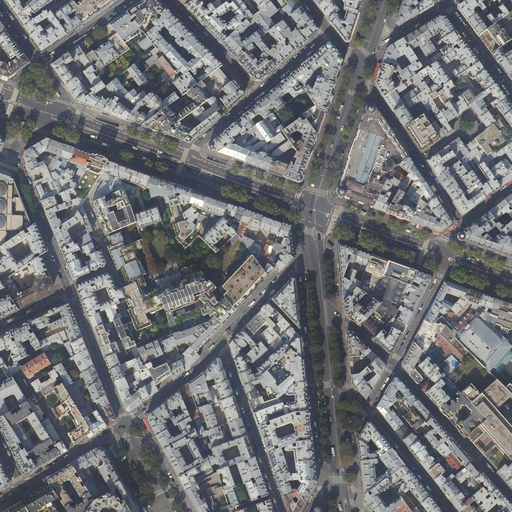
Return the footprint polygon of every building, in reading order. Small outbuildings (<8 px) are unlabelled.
[(4,0),(4,1),(12,11),(22,26),(33,41),(42,53),(54,44),(67,35),(61,26),(59,23),(49,9),(33,21),(30,16),(34,13),(35,14),(48,4),(44,0),(4,0)] [(44,0),(48,4),(51,8),(53,7),(59,2),(58,1),(56,3),(53,0),(44,0)] [(64,0),(67,4),(82,25),(89,20),(96,15),(90,7),(90,6),(89,5),(90,3),(91,0),(64,0)] [(143,0),(126,12),(139,28),(144,25),(143,24),(146,22),(146,20),(145,20),(146,19),(145,19),(148,17),(147,15),(150,15),(151,15),(148,17),(148,21),(150,21),(152,24),(157,19),(158,18),(156,17),(159,14),(160,15),(167,9),(161,3),(157,0),(143,0)] [(198,0),(194,0),(194,1),(185,6),(194,15),(200,22),(205,17),(207,17),(212,13),(216,11),(211,4),(210,3),(208,5),(208,9),(206,9),(203,7),(203,5),(203,3),(202,2),(199,2),(198,0)] [(230,0),(216,0),(211,4),(216,11),(227,3),(231,0),(230,0)] [(232,0),(231,1),(233,3),(245,18),(246,20),(247,21),(253,16),(251,13),(249,13),(240,1),(240,0),(232,0)] [(274,0),(272,1),(271,2),(260,11),(253,16),(247,21),(251,26),(255,32),(260,38),(268,32),(274,28),(282,21),(276,13),(277,12),(279,12),(281,15),(283,15),(286,13),(289,17),(290,16),(302,7),(296,0),(274,0)] [(252,0),(253,1),(254,2),(255,2),(256,3),(258,6),(258,7),(258,8),(260,11),(271,2),(269,0),(252,0)] [(338,0),(325,0),(317,6),(323,13),(327,19),(337,12),(339,10),(335,5),(334,4),(336,3),(337,4),(338,3),(338,4),(340,2),(339,0),(338,0)] [(338,0),(339,0),(341,0),(345,4),(344,8),(359,13),(363,0),(338,0)] [(412,7),(414,6),(410,0),(403,0),(400,11),(395,24),(398,26),(408,20),(419,14),(415,8),(413,10),(411,7),(411,6),(412,7)] [(410,0),(414,6),(415,8),(419,14),(424,11),(433,5),(434,1),(432,0),(410,0)] [(479,6),(478,6),(473,0),(465,0),(458,4),(457,8),(461,13),(467,20),(476,13),(477,12),(474,8),(479,6)] [(473,0),(478,6),(479,5),(485,13),(488,11),(482,2),(485,0),(492,0),(494,2),(496,0),(497,1),(498,0),(473,0)] [(511,0),(498,0),(502,5),(508,14),(511,10),(511,0)] [(211,17),(209,19),(207,17),(205,17),(200,22),(211,33),(222,44),(229,37),(225,34),(226,33),(227,33),(229,31),(229,30),(230,30),(231,30),(232,29),(235,32),(242,24),(241,22),(245,18),(233,3),(230,5),(229,5),(227,3),(216,11),(212,13),(213,15),(211,17)] [(64,22),(65,24),(61,26),(67,35),(75,29),(82,25),(67,4),(56,12),(53,7),(51,8),(49,9),(59,23),(64,19),(65,21),(64,22)] [(493,25),(508,14),(502,5),(498,8),(502,12),(502,13),(500,15),(499,15),(497,16),(497,17),(495,19),(494,18),(490,14),(487,16),(487,17),(493,25)] [(296,23),(297,24),(296,25),(296,26),(294,28),(306,42),(313,36),(318,31),(319,28),(311,18),(302,7),(290,16),(296,23)] [(357,20),(359,13),(344,8),(344,9),(344,10),(346,11),(347,11),(344,20),(342,19),(337,12),(327,19),(336,30),(345,41),(346,42),(347,42),(348,42),(349,42),(350,41),(351,36),(354,27),(357,20)] [(167,9),(160,15),(162,17),(161,17),(159,19),(159,20),(159,21),(157,19),(152,24),(154,25),(155,27),(145,35),(146,36),(151,43),(154,40),(153,40),(154,39),(155,39),(156,40),(157,41),(159,43),(163,39),(160,35),(158,33),(164,27),(168,31),(171,28),(172,28),(174,26),(175,27),(179,22),(173,16),(167,9)] [(511,10),(508,14),(493,25),(483,33),(486,37),(483,40),(487,46),(491,51),(494,49),(496,51),(506,44),(511,40),(511,10)] [(139,28),(126,12),(119,17),(109,24),(125,44),(142,31),(139,28)] [(483,22),(476,13),(467,20),(472,28),(478,36),(483,33),(493,25),(487,17),(485,18),(486,20),(483,22)] [(433,19),(424,25),(432,38),(435,43),(438,42),(435,36),(438,34),(438,32),(437,31),(440,30),(441,31),(439,32),(440,33),(443,39),(456,31),(450,23),(444,16),(441,15),(433,19)] [(251,26),(247,21),(246,20),(242,24),(235,32),(229,37),(222,44),(229,51),(235,58),(254,42),(260,38),(255,32),(248,39),(247,39),(246,39),(245,39),(245,40),(245,41),(245,42),(243,43),(241,42),(240,42),(242,40),(242,39),(241,38),(238,35),(239,34),(240,34),(241,34),(242,35),(245,32),(245,31),(247,29),(248,29),(251,26)] [(282,21),(274,28),(275,29),(277,27),(280,30),(278,32),(284,39),(286,37),(288,39),(288,40),(289,41),(288,42),(288,41),(286,42),(294,52),(299,48),(306,42),(294,28),(291,32),(290,31),(290,29),(283,21),(282,21)] [(171,28),(168,31),(167,31),(170,35),(169,35),(171,37),(172,36),(172,37),(173,37),(173,36),(176,39),(175,40),(176,42),(178,44),(189,32),(185,28),(179,22),(175,27),(174,26),(172,28),(171,28)] [(125,44),(109,24),(102,29),(111,42),(95,54),(86,40),(79,45),(92,66),(95,71),(98,76),(107,71),(104,67),(129,49),(125,44)] [(429,40),(432,38),(424,25),(414,31),(403,38),(407,44),(409,47),(411,51),(418,46),(426,57),(430,54),(431,55),(432,54),(432,53),(436,51),(429,40)] [(275,29),(274,28),(268,32),(272,37),(272,36),(277,42),(277,43),(276,43),(276,44),(276,45),(275,46),(274,45),(272,47),(272,48),(269,50),(263,42),(264,42),(260,38),(254,42),(276,68),(284,60),(294,52),(286,42),(284,39),(278,32),(275,29)] [(16,42),(8,31),(0,37),(0,45),(10,60),(13,58),(14,59),(17,57),(18,58),(8,65),(3,63),(0,61),(0,74),(8,78),(20,70),(30,62),(25,55),(16,42)] [(456,31),(443,39),(441,40),(443,43),(444,43),(445,43),(446,45),(440,50),(441,52),(444,56),(464,42),(460,36),(456,31)] [(189,32),(178,44),(181,48),(183,48),(183,47),(186,51),(187,50),(189,52),(189,53),(189,54),(191,56),(192,55),(196,59),(194,60),(192,60),(188,63),(177,52),(176,51),(174,49),(166,56),(169,60),(170,59),(171,60),(171,62),(169,64),(171,66),(173,65),(174,65),(175,66),(175,67),(176,67),(176,68),(178,70),(175,72),(176,73),(180,78),(181,77),(188,72),(190,70),(209,52),(199,43),(189,32)] [(151,43),(146,36),(141,40),(141,41),(138,44),(143,50),(144,51),(152,44),(151,43)] [(405,45),(407,44),(403,38),(398,41),(392,44),(400,58),(405,54),(411,65),(406,68),(412,78),(416,75),(414,72),(422,68),(421,65),(419,62),(416,63),(415,61),(417,60),(411,51),(409,47),(406,49),(405,48),(406,47),(405,45)] [(159,43),(157,41),(155,43),(155,44),(154,44),(154,45),(154,46),(155,47),(158,51),(161,49),(166,56),(174,49),(173,48),(172,46),(171,45),(170,45),(163,39),(159,43)] [(267,75),(276,68),(254,42),(235,58),(245,70),(254,80),(261,81),(267,75)] [(464,42),(444,56),(443,57),(446,62),(447,62),(447,63),(448,63),(449,62),(456,57),(461,65),(454,70),(454,71),(454,72),(457,76),(466,70),(479,62),(471,51),(464,42)] [(322,69),(321,72),(319,78),(325,80),(328,81),(335,84),(338,73),(342,63),(342,62),(342,61),(342,60),(342,59),(337,52),(332,45),(331,44),(330,44),(330,43),(328,43),(327,44),(326,44),(315,53),(305,63),(313,72),(320,67),(322,69)] [(397,59),(400,58),(392,44),(390,46),(389,46),(386,49),(384,56),(381,64),(392,67),(395,73),(396,73),(399,72),(399,73),(399,74),(400,75),(398,77),(401,82),(406,79),(407,81),(409,80),(412,78),(406,68),(401,70),(396,61),(397,61),(397,60),(397,59)] [(508,47),(506,44),(496,51),(492,54),(496,59),(499,64),(511,54),(511,52),(511,51),(507,53),(505,54),(503,52),(503,51),(508,47)] [(74,49),(68,53),(78,68),(80,71),(82,73),(83,72),(92,66),(79,45),(74,49)] [(155,47),(150,52),(153,56),(145,62),(149,67),(154,63),(162,56),(158,51),(155,47)] [(190,70),(200,82),(202,81),(222,66),(215,59),(209,52),(190,70)] [(443,57),(444,56),(441,52),(421,65),(422,68),(424,70),(437,60),(443,57)] [(78,68),(68,53),(61,58),(50,65),(65,85),(80,74),(82,73),(80,71),(75,74),(74,74),(73,75),(68,67),(70,65),(73,70),(76,68),(77,69),(78,68)] [(511,54),(499,64),(504,70),(508,75),(511,72),(511,54)] [(164,58),(162,56),(154,63),(159,69),(159,68),(162,66),(167,62),(164,58)] [(437,60),(424,70),(419,73),(427,88),(431,94),(439,88),(450,81),(451,80),(437,60)] [(169,64),(167,62),(162,66),(166,72),(171,67),(171,66),(169,64)] [(482,66),(479,62),(466,70),(468,73),(470,71),(474,76),(471,77),(473,79),(485,70),(482,66)] [(310,79),(313,72),(305,63),(297,70),(290,76),(294,81),(295,81),(297,84),(299,82),(303,86),(300,87),(303,91),(305,90),(308,88),(306,85),(307,81),(310,79)] [(379,71),(381,64),(378,63),(373,78),(376,79),(379,71)] [(134,79),(141,74),(134,64),(127,70),(134,79)] [(381,64),(379,71),(376,79),(375,82),(375,83),(375,84),(375,85),(375,86),(378,90),(383,98),(402,85),(401,82),(396,85),(394,85),(391,80),(393,74),(395,73),(392,67),(381,64)] [(93,73),(95,71),(92,66),(83,72),(94,87),(102,82),(98,76),(96,78),(93,73)] [(229,74),(222,66),(202,81),(205,86),(212,81),(220,90),(222,89),(234,80),(229,74)] [(175,72),(171,67),(166,72),(156,80),(158,84),(157,85),(154,81),(150,85),(141,93),(138,95),(132,101),(130,103),(136,107),(139,103),(153,92),(161,86),(176,73),(175,72)] [(154,73),(149,67),(141,74),(134,79),(138,86),(146,80),(150,76),(154,73)] [(162,72),(159,68),(159,69),(154,73),(150,76),(153,80),(162,72)] [(466,70),(457,76),(465,88),(458,93),(468,108),(471,106),(470,105),(478,99),(485,109),(490,105),(489,104),(486,106),(481,99),(481,98),(484,95),(483,93),(482,92),(479,88),(476,91),(465,75),(468,73),(466,70)] [(485,70),(473,79),(476,84),(477,83),(475,81),(477,80),(482,86),(479,88),(482,92),(495,83),(489,75),(485,70)] [(188,72),(181,77),(183,79),(181,80),(179,78),(173,83),(182,96),(183,95),(186,92),(189,91),(187,88),(189,87),(191,89),(197,84),(188,72)] [(179,78),(180,78),(176,73),(161,86),(164,90),(173,83),(179,78)] [(419,73),(416,75),(412,78),(422,92),(427,88),(419,73)] [(83,78),(80,74),(65,85),(76,101),(91,90),(88,86),(84,88),(79,81),(83,78)] [(118,76),(105,87),(109,92),(115,94),(128,83),(127,81),(121,86),(118,81),(120,79),(118,76)] [(293,87),(297,84),(295,81),(294,81),(290,76),(283,81),(277,86),(284,95),(288,92),(293,98),(303,91),(300,87),(297,90),(296,90),(293,87)] [(324,83),(325,80),(319,78),(319,79),(318,79),(315,87),(313,92),(310,90),(308,88),(305,90),(311,99),(313,98),(316,101),(314,103),(315,105),(318,109),(325,112),(327,108),(328,104),(335,84),(328,81),(327,84),(324,83)] [(150,85),(146,80),(138,86),(142,90),(140,91),(141,93),(150,85)] [(234,80),(222,89),(225,93),(226,93),(226,94),(225,94),(225,95),(226,95),(225,96),(224,96),(220,99),(228,109),(234,104),(243,96),(243,90),(234,80)] [(409,80),(407,81),(402,85),(383,98),(388,105),(393,112),(404,105),(400,99),(396,94),(411,84),(409,80)] [(130,82),(128,83),(115,94),(110,101),(103,112),(107,113),(111,115),(119,103),(118,102),(119,100),(121,97),(124,98),(124,97),(128,93),(125,89),(127,87),(128,89),(134,84),(131,81),(130,82)] [(202,81),(200,82),(197,84),(191,89),(189,91),(186,92),(190,97),(191,97),(195,103),(194,104),(193,103),(179,114),(179,115),(178,116),(177,114),(175,113),(169,106),(160,112),(155,116),(142,126),(149,128),(162,133),(169,135),(169,133),(170,132),(181,120),(191,113),(201,105),(206,101),(213,96),(205,86),(202,81)] [(449,89),(453,86),(450,81),(439,88),(448,101),(451,107),(454,105),(450,99),(452,98),(452,97),(452,96),(449,91),(449,90),(449,89)] [(105,87),(102,82),(94,87),(91,90),(76,101),(77,102),(85,105),(94,108),(105,96),(106,96),(106,95),(104,93),(100,98),(96,97),(95,95),(105,87)] [(495,83),(482,92),(483,93),(484,95),(485,97),(491,92),(492,94),(492,95),(492,96),(493,97),(493,98),(494,98),(495,98),(495,97),(496,99),(490,104),(493,107),(506,98),(501,91),(495,83)] [(284,95),(277,86),(262,99),(250,110),(255,117),(258,114),(260,114),(264,119),(272,113),(270,111),(275,106),(278,109),(286,104),(281,98),(284,95)] [(158,97),(156,96),(147,107),(152,109),(146,116),(143,112),(134,123),(139,125),(142,126),(155,116),(152,114),(153,114),(154,114),(155,113),(156,111),(160,112),(169,106),(174,102),(179,98),(175,92),(176,91),(173,87),(158,97)] [(427,88),(422,92),(419,94),(404,105),(393,112),(398,119),(404,127),(415,120),(412,117),(413,116),(413,115),(412,113),(411,113),(410,113),(408,110),(410,109),(411,110),(412,110),(414,109),(419,117),(423,114),(428,111),(431,108),(435,105),(431,100),(428,95),(431,94),(427,88)] [(416,88),(400,99),(404,105),(419,94),(416,90),(417,89),(416,88)] [(448,101),(439,88),(431,94),(428,95),(431,100),(438,96),(439,96),(440,97),(439,98),(443,105),(448,101)] [(133,89),(128,93),(124,97),(124,98),(130,103),(132,101),(138,95),(133,89)] [(136,107),(135,109),(133,112),(132,113),(126,120),(130,121),(134,123),(143,112),(147,107),(156,96),(157,95),(158,94),(156,91),(154,93),(153,92),(139,103),(136,107)] [(468,108),(458,93),(458,92),(455,94),(460,101),(454,105),(451,107),(457,115),(462,112),(468,108)] [(184,97),(183,95),(182,96),(179,98),(174,102),(176,104),(184,97)] [(487,99),(485,97),(484,95),(481,98),(481,99),(486,106),(489,104),(490,105),(485,109),(478,99),(470,105),(471,106),(474,111),(479,117),(488,111),(493,107),(490,104),(489,102),(487,99)] [(110,101),(105,96),(94,108),(98,110),(103,112),(110,101)] [(213,96),(206,101),(211,107),(206,111),(201,105),(191,113),(202,124),(216,112),(220,116),(228,109),(220,99),(219,99),(217,100),(213,96)] [(506,98),(493,107),(494,108),(496,107),(502,115),(500,116),(501,118),(511,109),(511,105),(510,104),(506,98)] [(119,103),(111,115),(115,116),(119,117),(126,108),(124,107),(126,105),(121,101),(119,103)] [(448,101),(443,105),(447,109),(444,111),(442,108),(440,110),(439,107),(437,108),(447,123),(452,119),(457,115),(451,107),(448,101)] [(128,105),(126,108),(119,117),(123,119),(126,120),(132,113),(128,110),(131,107),(128,105)] [(318,109),(315,105),(302,115),(306,119),(317,135),(320,126),(325,112),(318,109)] [(383,177),(408,157),(375,107),(372,105),(368,105),(366,108),(363,116),(357,132),(352,148),(346,165),(341,181),(337,192),(338,196),(344,198),(355,202),(363,205),(372,208),(387,180),(386,179),(383,177)] [(437,108),(435,105),(431,108),(444,127),(440,129),(428,111),(423,114),(440,139),(442,138),(448,134),(453,131),(447,123),(437,108)] [(511,109),(501,118),(502,119),(504,118),(509,125),(507,126),(511,131),(511,129),(511,109)] [(251,120),(255,117),(250,110),(229,128),(209,146),(209,145),(208,146),(208,147),(208,148),(208,149),(209,149),(209,150),(210,150),(213,151),(218,153),(235,141),(233,138),(238,134),(240,132),(242,135),(256,125),(251,120)] [(490,115),(488,111),(479,117),(483,123),(487,128),(501,118),(500,116),(498,114),(494,116),(492,114),(490,115)] [(203,131),(220,116),(216,112),(202,124),(197,127),(193,131),(184,141),(188,142),(189,142),(190,142),(191,141),(203,131)] [(264,119),(256,125),(242,135),(235,141),(218,153),(232,158),(244,163),(250,150),(254,152),(280,132),(282,131),(284,130),(281,125),(273,130),(268,124),(276,118),(272,113),(264,119)] [(423,114),(419,117),(415,120),(404,127),(410,137),(421,153),(430,146),(440,139),(423,114)] [(501,118),(487,128),(483,132),(480,135),(474,139),(487,156),(493,152),(495,155),(507,146),(511,143),(511,142),(511,132),(511,131),(507,126),(502,119),(501,118)] [(283,176),(291,179),(298,182),(301,180),(311,153),(317,135),(306,119),(303,121),(301,120),(300,119),(284,130),(282,131),(289,140),(293,146),(292,146),(296,151),(297,152),(283,176)] [(182,121),(181,120),(170,132),(169,133),(169,135),(176,138),(184,141),(193,131),(197,127),(189,125),(188,125),(187,127),(180,124),(182,121)] [(288,149),(292,146),(293,146),(289,140),(273,151),(272,156),(266,154),(267,153),(266,153),(285,139),(280,132),(254,152),(250,150),(244,163),(256,167),(267,171),(273,160),(288,149)] [(47,138),(30,148),(38,156),(42,160),(45,155),(43,153),(45,151),(47,152),(51,140),(47,138)] [(459,138),(454,141),(448,145),(450,149),(452,151),(455,156),(459,161),(469,154),(464,146),(459,138)] [(464,146),(469,154),(459,161),(476,184),(486,198),(493,193),(500,187),(481,161),(487,156),(474,139),(469,142),(464,146)] [(47,152),(45,155),(42,160),(43,161),(47,165),(52,169),(60,156),(64,144),(59,143),(51,140),(47,152)] [(64,144),(60,156),(52,169),(60,176),(61,178),(72,161),(76,149),(74,148),(69,146),(64,144)] [(448,151),(450,149),(448,145),(443,149),(437,153),(441,159),(449,153),(448,151)] [(511,153),(507,146),(495,155),(496,156),(500,162),(511,177),(511,153)] [(36,158),(38,156),(30,148),(25,151),(23,157),(25,164),(29,172),(47,165),(43,161),(41,162),(41,161),(39,162),(40,162),(38,163),(36,158)] [(84,152),(76,149),(72,161),(61,178),(72,188),(73,190),(77,184),(72,180),(72,179),(73,177),(74,174),(75,175),(77,171),(75,171),(73,170),(70,169),(73,164),(80,166),(86,169),(87,167),(92,155),(84,152)] [(296,151),(288,149),(273,160),(267,171),(275,173),(283,176),(297,152),(296,151)] [(452,151),(449,153),(441,159),(437,153),(426,161),(431,169),(437,177),(448,169),(447,167),(448,166),(446,164),(445,164),(445,163),(455,156),(452,151)] [(496,156),(495,155),(493,152),(487,156),(481,161),(500,187),(507,182),(511,178),(511,177),(500,162),(499,163),(492,169),(487,163),(495,157),(496,156)] [(101,158),(92,155),(87,167),(102,172),(108,160),(101,158)] [(411,161),(408,157),(383,177),(386,179),(387,178),(390,176),(393,178),(403,183),(406,178),(397,173),(401,168),(408,174),(414,165),(411,161)] [(117,163),(108,160),(102,172),(98,177),(103,181),(112,187),(118,184),(119,186),(121,185),(119,164),(117,163)] [(476,184),(459,161),(448,169),(437,177),(446,190),(453,201),(466,192),(476,184)] [(128,167),(119,164),(121,185),(125,190),(130,189),(131,195),(133,194),(134,194),(136,189),(136,188),(126,184),(126,181),(147,188),(151,176),(135,170),(133,169),(128,167)] [(47,182),(60,176),(52,169),(47,165),(29,172),(31,176),(41,172),(43,178),(33,182),(35,187),(41,184),(47,182)] [(416,169),(414,165),(408,174),(406,178),(403,183),(399,189),(399,190),(403,193),(411,179),(414,181),(406,196),(408,197),(410,199),(425,182),(419,173),(417,169),(416,169)] [(77,184),(86,169),(80,166),(77,171),(75,175),(72,180),(77,184)] [(0,247),(25,231),(27,229),(32,226),(15,182),(13,182),(14,180),(11,179),(11,178),(10,178),(6,177),(6,176),(5,176),(1,175),(1,174),(0,174),(0,247)] [(72,188),(61,178),(60,176),(47,182),(50,190),(47,191),(47,193),(46,193),(44,189),(42,188),(41,184),(35,187),(38,195),(41,202),(60,193),(72,188)] [(180,204),(173,184),(163,180),(151,176),(147,188),(149,189),(151,198),(153,197),(156,194),(160,195),(164,197),(166,203),(169,202),(176,223),(174,224),(178,236),(176,238),(186,248),(198,235),(196,233),(194,231),(186,222),(185,221),(184,219),(183,213),(180,204)] [(390,181),(387,178),(386,179),(387,180),(372,208),(380,211),(385,213),(390,205),(386,203),(389,198),(388,198),(391,194),(388,192),(392,185),(399,189),(403,183),(393,178),(392,180),(391,180),(390,181)] [(102,197),(119,186),(118,184),(112,187),(103,181),(98,191),(93,199),(92,202),(102,197)] [(430,190),(425,182),(410,199),(417,204),(419,206),(422,208),(428,202),(436,198),(430,190)] [(185,188),(173,184),(180,204),(184,203),(187,204),(188,203),(189,203),(193,191),(185,188)] [(479,203),(486,198),(476,184),(466,192),(469,197),(470,199),(475,207),(479,203)] [(125,190),(121,185),(119,186),(102,197),(92,202),(95,210),(98,218),(110,213),(108,207),(116,204),(118,209),(122,208),(130,204),(125,190)] [(75,192),(73,190),(72,188),(60,193),(64,203),(70,201),(75,199),(72,193),(75,192)] [(404,194),(403,193),(399,190),(390,205),(385,213),(400,218),(411,222),(415,209),(409,207),(411,202),(412,203),(413,203),(416,206),(417,204),(410,199),(408,197),(404,204),(402,204),(399,203),(404,194)] [(200,193),(193,191),(189,203),(192,204),(191,208),(196,211),(197,213),(200,215),(200,214),(198,213),(200,210),(201,211),(207,196),(200,193)] [(469,197),(466,192),(453,201),(458,208),(462,214),(464,215),(470,210),(475,207),(470,199),(467,202),(464,198),(466,196),(467,198),(469,197)] [(64,203),(60,193),(41,202),(43,206),(45,211),(64,203)] [(511,193),(498,205),(488,212),(499,223),(504,227),(511,220),(511,193)] [(217,199),(207,196),(201,211),(200,214),(200,215),(198,220),(196,226),(194,231),(196,233),(210,214),(210,215),(210,216),(211,217),(214,218),(217,219),(218,218),(219,216),(223,217),(227,203),(217,199)] [(80,197),(75,199),(70,201),(72,206),(72,207),(71,208),(71,209),(64,212),(67,218),(69,220),(75,216),(78,211),(82,205),(85,200),(80,197)] [(438,201),(436,198),(428,202),(422,208),(416,224),(420,225),(425,227),(429,216),(433,210),(441,205),(440,204),(438,201)] [(72,206),(70,201),(64,203),(45,211),(49,221),(53,231),(69,220),(67,218),(65,218),(65,217),(63,219),(61,221),(60,219),(58,220),(55,213),(72,206)] [(231,204),(227,203),(223,217),(231,227),(232,224),(234,219),(239,207),(234,205),(231,204)] [(131,204),(130,204),(122,208),(127,219),(125,220),(120,222),(118,222),(113,212),(110,213),(98,218),(102,226),(105,235),(136,222),(134,214),(132,208),(131,206),(131,204)] [(82,205),(78,211),(83,219),(86,229),(88,233),(90,232),(92,230),(82,205)] [(441,205),(433,210),(429,216),(425,227),(428,228),(433,230),(437,220),(447,214),(443,208),(441,205)] [(157,206),(134,214),(136,222),(139,229),(162,221),(157,206)] [(416,224),(422,208),(419,206),(418,210),(415,209),(411,222),(414,223),(416,224)] [(242,208),(239,207),(234,219),(235,220),(235,221),(235,222),(236,221),(235,225),(232,224),(231,227),(236,233),(240,221),(245,209),(242,208)] [(193,213),(196,211),(191,208),(183,213),(184,219),(187,217),(188,219),(185,221),(186,222),(194,231),(196,226),(192,222),(196,217),(198,220),(200,215),(197,213),(194,215),(193,213)] [(254,213),(245,209),(240,221),(248,224),(250,218),(253,220),(251,226),(250,229),(251,229),(257,231),(259,229),(264,216),(254,213)] [(69,229),(83,219),(78,211),(75,216),(69,220),(53,231),(57,240),(60,249),(73,242),(68,231),(69,229)] [(511,220),(504,227),(499,223),(488,212),(480,218),(457,235),(458,239),(471,244),(482,248),(502,255),(505,256),(511,258),(511,220)] [(449,217),(447,214),(437,220),(433,230),(438,232),(440,232),(442,232),(445,229),(451,224),(452,221),(449,217)] [(272,219),(264,216),(259,229),(263,230),(262,232),(263,233),(266,234),(267,232),(270,233),(264,251),(261,250),(260,246),(261,242),(254,240),(254,241),(250,251),(249,251),(264,271),(267,263),(270,256),(270,255),(267,254),(268,252),(271,253),(272,249),(282,222),(272,219)] [(231,227),(223,217),(201,238),(215,251),(216,252),(219,249),(215,244),(228,232),(232,237),(236,233),(231,227)] [(248,224),(240,221),(236,233),(250,251),(254,241),(243,236),(248,224)] [(284,223),(282,222),(272,249),(282,253),(284,248),(285,245),(291,230),(292,226),(291,226),(286,224),(284,223)] [(36,223),(32,226),(27,229),(30,233),(26,234),(25,231),(0,247),(0,261),(2,264),(13,256),(9,250),(24,239),(24,240),(25,240),(26,241),(27,241),(28,241),(30,245),(43,239),(42,237),(36,223)] [(92,237),(90,232),(88,233),(86,229),(77,233),(79,238),(82,237),(83,239),(82,242),(78,244),(80,248),(94,242),(92,237)] [(291,232),(291,230),(285,245),(288,246),(287,248),(284,248),(282,253),(293,257),(293,249),(292,241),(291,232)] [(110,252),(124,246),(122,241),(124,240),(120,232),(110,236),(112,241),(111,241),(110,242),(110,243),(110,244),(107,246),(110,252)] [(250,251),(236,233),(232,237),(219,249),(216,252),(215,251),(200,266),(202,271),(203,273),(210,280),(213,284),(236,309),(242,303),(251,293),(261,282),(274,268),(267,263),(264,271),(249,251),(250,251)] [(44,241),(43,239),(30,245),(32,249),(31,250),(30,250),(30,251),(30,252),(30,253),(30,254),(18,263),(13,256),(2,264),(3,265),(0,266),(0,275),(10,268),(13,268),(16,272),(29,263),(36,259),(35,255),(40,253),(40,256),(41,255),(42,254),(47,251),(44,241)] [(142,239),(124,246),(110,252),(117,269),(120,268),(125,279),(126,283),(141,276),(144,275),(132,251),(135,249),(134,248),(144,244),(142,239)] [(76,240),(73,242),(60,249),(63,257),(66,264),(78,259),(76,254),(74,254),(74,253),(80,250),(80,248),(78,244),(76,240)] [(97,241),(94,242),(80,248),(80,250),(83,257),(85,257),(84,253),(86,252),(87,256),(90,255),(101,250),(99,246),(97,241)] [(343,277),(353,248),(350,247),(343,244),(340,244),(337,246),(339,259),(342,289),(349,281),(347,280),(343,277)] [(355,249),(353,248),(343,277),(347,280),(351,269),(358,250),(355,249)] [(293,257),(282,253),(272,249),(271,253),(270,255),(270,256),(286,265),(289,261),(293,257)] [(104,257),(101,250),(90,255),(92,260),(91,261),(91,260),(86,262),(87,266),(90,273),(104,267),(106,262),(104,257)] [(363,252),(358,250),(351,269),(352,269),(354,266),(355,266),(356,264),(357,264),(357,263),(361,264),(359,270),(360,272),(364,273),(371,255),(365,252),(363,252)] [(45,266),(41,255),(40,256),(36,259),(29,263),(30,267),(29,267),(31,273),(34,272),(36,278),(33,288),(23,293),(22,292),(21,292),(21,293),(20,294),(19,293),(18,294),(18,295),(17,296),(11,287),(11,284),(3,286),(5,288),(10,296),(19,310),(28,305),(42,299),(50,295),(54,285),(51,278),(49,274),(45,266)] [(382,259),(371,255),(364,273),(361,282),(358,288),(367,294),(375,297),(388,261),(382,259)] [(286,265),(270,256),(267,263),(274,268),(279,272),(283,268),(286,265)] [(175,259),(177,266),(181,278),(201,272),(197,261),(182,265),(180,258),(175,259)] [(78,259),(66,264),(69,272),(73,280),(73,279),(90,273),(87,266),(83,268),(80,259),(78,259)] [(405,267),(388,261),(375,297),(374,300),(380,304),(370,315),(384,328),(387,325),(393,318),(395,316),(400,306),(402,302),(405,296),(406,296),(406,295),(408,292),(418,271),(405,267)] [(160,285),(181,278),(177,266),(174,267),(174,268),(174,269),(173,269),(173,270),(174,271),(174,272),(175,272),(176,272),(176,273),(170,275),(169,274),(165,276),(165,277),(155,280),(158,289),(161,288),(160,285)] [(356,271),(352,269),(351,269),(347,280),(349,281),(342,289),(342,292),(343,295),(343,302),(349,296),(353,292),(357,287),(358,288),(361,282),(353,279),(356,271)] [(202,271),(201,272),(181,278),(160,285),(161,288),(158,289),(164,306),(166,313),(173,311),(196,303),(197,302),(198,301),(213,284),(210,280),(206,284),(203,273),(202,271)] [(410,293),(408,297),(405,296),(402,302),(404,303),(402,307),(413,313),(420,300),(426,288),(431,279),(430,276),(424,273),(418,271),(408,292),(410,293)] [(111,275),(106,273),(76,285),(75,285),(78,293),(81,301),(96,295),(94,292),(106,287),(108,291),(116,287),(111,275)] [(141,276),(126,283),(128,285),(121,288),(124,296),(126,300),(130,309),(120,313),(122,317),(126,324),(128,328),(137,325),(139,330),(144,328),(143,326),(149,323),(145,314),(164,306),(158,289),(154,291),(155,292),(149,294),(145,293),(142,285),(144,284),(141,276)] [(297,292),(296,278),(292,277),(287,282),(276,294),(271,299),(282,311),(290,319),(301,331),(301,330),(297,292)] [(453,284),(444,281),(438,292),(434,301),(440,304),(443,299),(453,305),(469,290),(453,284)] [(236,309),(213,284),(198,301),(201,308),(206,323),(207,323),(216,331),(220,326),(228,317),(232,313),(236,309)] [(116,288),(116,287),(108,291),(111,300),(101,304),(99,303),(96,295),(81,301),(85,309),(88,318),(101,312),(105,310),(116,305),(120,303),(118,299),(124,296),(121,288),(120,289),(119,289),(117,288),(116,288)] [(343,302),(344,305),(344,309),(344,310),(345,311),(345,312),(346,314),(347,315),(354,321),(360,326),(370,315),(380,304),(374,300),(367,294),(358,288),(357,287),(353,292),(354,293),(353,294),(353,295),(351,297),(349,296),(343,302)] [(474,291),(469,290),(453,305),(445,312),(450,317),(454,313),(455,312),(456,314),(463,306),(464,307),(465,306),(465,305),(466,304),(467,305),(470,302),(473,303),(469,312),(453,329),(441,316),(438,319),(444,327),(439,333),(451,345),(456,339),(454,337),(474,316),(470,313),(478,304),(479,304),(482,294),(476,292),(474,291)] [(482,294),(479,304),(478,304),(470,313),(474,316),(477,313),(483,319),(488,308),(490,308),(492,302),(494,298),(489,297),(482,294)] [(0,310),(1,312),(0,311),(0,313),(2,318),(10,314),(19,310),(10,296),(9,295),(8,295),(7,295),(6,296),(5,296),(5,297),(5,298),(0,300),(0,310)] [(497,300),(494,298),(490,308),(488,308),(483,319),(494,328),(497,324),(495,320),(502,301),(497,300)] [(429,310),(424,320),(432,325),(438,319),(436,317),(439,312),(443,314),(445,312),(453,305),(443,299),(440,304),(434,301),(429,310)] [(511,304),(502,301),(495,320),(497,324),(502,326),(500,330),(498,332),(501,335),(504,331),(507,333),(509,329),(510,329),(511,324),(511,304)] [(39,317),(27,323),(33,332),(45,326),(73,313),(70,307),(69,302),(56,308),(39,317)] [(263,308),(257,313),(267,324),(269,322),(271,324),(274,326),(283,317),(277,312),(268,302),(263,308)] [(116,309),(118,308),(116,305),(105,310),(109,319),(110,322),(113,321),(120,318),(122,317),(120,313),(118,315),(116,309)] [(402,307),(400,306),(395,316),(393,318),(407,325),(410,320),(413,313),(402,307)] [(201,308),(198,309),(173,318),(178,333),(173,335),(177,346),(184,344),(189,347),(195,352),(196,352),(206,341),(216,331),(207,323),(206,323),(201,308)] [(173,318),(173,311),(166,313),(172,330),(173,335),(178,333),(173,318)] [(103,316),(101,312),(88,318),(91,324),(93,329),(110,322),(109,319),(103,322),(101,317),(103,316)] [(78,326),(73,313),(45,326),(48,331),(49,330),(48,328),(50,327),(51,330),(62,325),(61,323),(64,322),(67,329),(66,329),(71,341),(64,344),(66,347),(69,345),(71,344),(83,338),(78,326)] [(269,326),(267,324),(257,313),(250,321),(243,329),(250,338),(254,334),(253,334),(264,324),(268,328),(269,326)] [(494,328),(483,319),(477,313),(474,316),(454,337),(456,339),(471,353),(511,394),(511,345),(508,342),(508,341),(501,335),(498,332),(494,328)] [(360,326),(367,333),(374,339),(384,328),(370,315),(360,326)] [(288,322),(283,317),(274,326),(272,329),(277,334),(284,328),(287,331),(292,327),(288,322)] [(123,325),(120,318),(113,321),(116,326),(122,339),(128,337),(129,337),(125,329),(128,328),(126,324),(123,325)] [(407,325),(393,318),(387,325),(403,333),(407,325)] [(432,325),(424,320),(421,326),(416,336),(413,341),(422,351),(424,354),(427,356),(436,347),(446,359),(437,367),(439,369),(442,373),(445,376),(446,377),(471,353),(456,339),(451,345),(439,333),(435,338),(434,338),(437,331),(439,333),(444,327),(438,319),(432,325)] [(116,326),(113,321),(110,322),(93,329),(96,338),(100,348),(115,342),(114,340),(112,340),(111,341),(109,336),(113,334),(110,328),(116,326)] [(19,327),(9,331),(23,358),(28,355),(26,351),(26,350),(26,349),(26,348),(25,347),(24,346),(22,343),(29,339),(31,342),(31,343),(31,344),(31,345),(32,346),(33,346),(34,347),(36,350),(41,347),(39,342),(33,332),(27,323),(19,327)] [(393,353),(397,344),(403,333),(387,325),(384,328),(374,339),(381,346),(389,353),(393,353)] [(272,329),(269,326),(268,328),(260,335),(268,344),(269,344),(276,352),(286,343),(280,337),(277,334),(272,329)] [(298,334),(292,327),(287,331),(280,337),(286,343),(288,346),(290,344),(300,336),(298,334)] [(256,345),(250,338),(243,329),(237,335),(232,340),(241,350),(243,349),(242,348),(243,347),(244,347),(245,347),(248,343),(248,344),(250,345),(250,347),(248,350),(249,351),(256,345)] [(58,333),(39,342),(41,347),(44,353),(45,354),(49,352),(48,350),(58,344),(60,347),(64,345),(62,341),(63,341),(62,341),(67,338),(64,330),(58,333)] [(172,330),(170,331),(171,334),(169,335),(169,337),(161,340),(161,339),(157,340),(163,353),(166,352),(167,353),(174,350),(174,348),(177,347),(177,346),(173,335),(172,330)] [(349,357),(353,357),(360,356),(368,348),(360,340),(350,330),(346,332),(348,345),(349,357)] [(1,335),(0,335),(0,351),(1,351),(6,349),(7,350),(7,351),(8,351),(10,350),(10,349),(12,349),(12,351),(13,354),(12,354),(11,355),(11,356),(15,363),(17,362),(23,358),(9,331),(1,335)] [(267,350),(254,334),(250,338),(256,345),(249,351),(245,355),(245,356),(255,367),(257,369),(270,358),(272,355),(267,350)] [(302,338),(300,336),(290,344),(294,348),(292,350),(295,353),(298,356),(302,361),(304,360),(303,349),(302,338)] [(129,338),(128,337),(122,339),(121,340),(125,350),(127,348),(131,347),(136,345),(134,341),(131,342),(129,338)] [(85,343),(83,338),(71,344),(76,355),(87,349),(85,343)] [(157,340),(138,349),(142,357),(144,362),(164,355),(163,353),(157,340)] [(241,350),(232,340),(229,344),(231,352),(234,359),(245,356),(245,355),(244,354),(241,350)] [(414,367),(422,351),(413,341),(406,354),(401,363),(402,367),(404,369),(409,375),(415,369),(415,368),(414,367)] [(116,342),(115,342),(100,348),(102,353),(105,358),(119,352),(118,349),(119,349),(118,348),(119,348),(118,344),(117,344),(116,342)] [(288,346),(286,343),(276,352),(273,355),(272,355),(270,358),(257,369),(260,372),(261,375),(267,370),(284,355),(291,349),(288,346)] [(72,351),(69,345),(66,347),(72,357),(74,356),(72,352),(72,351)] [(138,349),(136,345),(131,347),(136,359),(142,357),(138,349)] [(200,356),(195,352),(189,347),(189,348),(185,352),(184,351),(180,356),(185,371),(189,367),(193,364),(200,356)] [(129,352),(127,348),(125,350),(119,352),(105,358),(107,363),(109,370),(121,365),(118,358),(123,355),(123,354),(129,352)] [(360,356),(353,357),(353,361),(355,375),(359,374),(367,367),(369,366),(366,364),(369,361),(370,360),(372,363),(378,357),(373,352),(368,348),(360,356)] [(91,357),(87,349),(76,355),(74,356),(72,357),(67,360),(69,362),(74,359),(82,373),(94,366),(91,357)] [(292,350),(291,349),(284,355),(286,358),(287,363),(286,363),(285,364),(285,365),(284,365),(284,366),(284,367),(285,368),(285,369),(286,369),(286,370),(287,370),(288,371),(289,371),(290,370),(290,374),(285,379),(280,383),(277,386),(275,383),(276,382),(276,381),(267,370),(261,375),(264,377),(271,385),(276,391),(280,396),(283,393),(285,392),(294,384),(296,383),(306,382),(305,371),(304,360),(302,361),(298,356),(295,358),(294,358),(292,356),(295,353),(292,350)] [(51,364),(45,354),(44,353),(30,362),(29,360),(27,361),(28,363),(21,367),(21,366),(20,367),(21,369),(22,368),(28,378),(31,376),(51,364)] [(484,455),(492,464),(498,471),(505,465),(510,460),(511,458),(511,394),(471,353),(446,377),(458,391),(485,420),(482,423),(471,432),(467,436),(469,438),(470,439),(471,440),(472,440),(473,440),(484,429),(496,443),(485,453),(484,454),(484,455)] [(168,359),(166,360),(172,373),(174,379),(180,375),(185,371),(180,356),(179,354),(177,355),(176,360),(177,362),(173,364),(172,362),(168,359)] [(427,357),(427,356),(424,354),(422,356),(422,355),(418,363),(420,365),(427,357)] [(166,360),(164,355),(144,362),(147,368),(151,376),(155,385),(172,373),(166,360)] [(236,366),(239,373),(250,369),(255,367),(245,356),(234,359),(236,366)] [(144,362),(142,357),(136,359),(126,363),(128,368),(134,366),(135,369),(136,372),(138,371),(139,371),(147,368),(144,362)] [(228,380),(224,369),(220,358),(217,357),(210,364),(202,372),(208,387),(228,380)] [(378,357),(372,363),(371,363),(369,366),(371,368),(370,369),(367,367),(359,374),(355,375),(351,375),(351,380),(352,384),(358,391),(366,384),(368,382),(364,378),(364,377),(365,377),(364,377),(370,372),(371,372),(372,372),(373,371),(375,372),(370,376),(372,379),(378,373),(380,376),(383,372),(385,367),(385,363),(381,360),(378,357)] [(427,357),(420,365),(418,366),(427,375),(436,367),(434,365),(432,366),(431,365),(433,363),(431,361),(429,363),(428,361),(429,359),(427,357)] [(0,392),(17,384),(11,375),(7,368),(2,358),(0,359),(0,392)] [(20,367),(17,362),(15,363),(7,368),(11,375),(16,372),(21,369),(20,367)] [(54,370),(56,372),(58,371),(65,382),(63,383),(65,387),(73,383),(61,363),(53,367),(54,370)] [(126,363),(121,365),(109,370),(112,376),(114,381),(125,377),(127,376),(128,377),(134,374),(137,380),(141,378),(139,371),(138,371),(136,372),(135,369),(126,373),(126,374),(124,374),(122,371),(128,368),(126,363)] [(269,371),(280,383),(285,379),(284,378),(288,375),(278,363),(269,371)] [(99,377),(94,366),(82,373),(78,376),(79,378),(82,375),(86,385),(83,387),(85,389),(87,388),(92,397),(91,398),(85,402),(77,388),(83,385),(80,379),(73,383),(65,387),(79,410),(89,405),(92,403),(93,402),(95,401),(106,395),(103,388),(99,377)] [(437,367),(436,367),(427,375),(435,384),(441,379),(445,376),(442,373),(441,375),(437,371),(439,369),(437,367)] [(151,376),(147,368),(139,371),(141,378),(142,380),(144,379),(150,376),(151,376)] [(250,369),(239,373),(241,379),(243,385),(259,379),(264,377),(261,375),(260,372),(253,375),(253,374),(252,374),(250,369)] [(415,369),(409,375),(417,384),(423,379),(415,369)] [(60,379),(56,372),(54,370),(49,373),(52,378),(42,384),(40,381),(41,380),(40,378),(31,384),(34,389),(36,393),(41,390),(60,379)] [(194,380),(188,384),(197,409),(211,404),(213,403),(214,403),(208,387),(202,372),(199,376),(194,380)] [(376,384),(380,376),(378,373),(372,379),(368,382),(366,384),(372,390),(376,384)] [(151,376),(150,376),(151,379),(149,381),(150,383),(148,384),(147,381),(145,382),(144,379),(142,380),(150,397),(158,390),(155,385),(151,376)] [(458,391),(446,377),(445,376),(441,379),(444,383),(444,384),(446,384),(446,385),(450,390),(446,394),(446,395),(447,394),(448,395),(450,398),(455,393),(458,391)] [(128,385),(125,377),(114,381),(119,392),(129,388),(133,387),(135,386),(133,383),(133,382),(128,385)] [(264,377),(259,379),(260,382),(263,388),(265,387),(271,385),(264,377)] [(390,384),(400,396),(402,394),(405,397),(403,399),(410,407),(418,400),(412,393),(403,383),(397,377),(394,377),(392,380),(390,384)] [(150,397),(142,380),(141,378),(137,380),(133,383),(135,386),(136,388),(137,387),(136,385),(139,383),(141,387),(141,388),(137,391),(142,402),(146,399),(150,397)] [(63,383),(60,379),(41,390),(45,395),(55,390),(59,397),(63,403),(56,407),(62,416),(68,412),(78,428),(68,434),(75,444),(80,441),(87,436),(92,432),(84,419),(79,410),(65,387),(63,383)] [(256,384),(260,382),(259,379),(243,385),(245,390),(246,394),(256,390),(253,384),(254,384),(255,384),(256,384)] [(444,383),(441,379),(435,384),(433,386),(425,393),(432,401),(439,408),(445,403),(450,398),(448,395),(447,394),(446,395),(446,394),(440,387),(441,387),(444,384),(444,383)] [(24,380),(17,384),(26,399),(34,395),(29,387),(24,380)] [(208,387),(214,403),(234,396),(231,388),(228,380),(208,387)] [(308,397),(306,382),(296,383),(296,386),(295,386),(294,384),(285,392),(287,395),(288,395),(289,395),(294,394),(294,395),(295,395),(294,396),(295,399),(296,400),(294,402),(286,403),(287,404),(293,412),(295,412),(297,412),(297,410),(297,409),(299,409),(299,410),(300,411),(309,411),(308,397)] [(204,432),(197,409),(188,384),(188,383),(183,386),(178,390),(178,391),(190,417),(192,421),(195,420),(195,421),(194,421),(195,423),(196,422),(199,430),(196,431),(196,432),(198,436),(199,438),(205,436),(204,432)] [(422,389),(425,393),(433,386),(431,384),(430,384),(429,383),(422,389)] [(17,384),(0,392),(0,417),(4,416),(9,412),(3,400),(4,398),(13,394),(15,395),(21,405),(27,401),(26,400),(26,399),(17,384)] [(369,396),(372,390),(366,384),(358,391),(360,393),(366,399),(366,400),(369,396)] [(386,390),(384,394),(392,405),(395,408),(397,410),(404,419),(406,421),(414,431),(416,433),(418,435),(421,438),(423,436),(431,430),(428,426),(425,423),(410,407),(403,399),(400,396),(390,384),(386,390)] [(271,385),(265,387),(268,394),(276,391),(271,385)] [(136,388),(135,386),(133,387),(135,394),(131,396),(123,403),(124,407),(126,410),(128,411),(130,411),(136,407),(142,402),(137,391),(136,388)] [(129,388),(119,392),(120,396),(123,403),(131,396),(129,391),(130,390),(129,388)] [(256,390),(246,394),(247,398),(249,401),(260,397),(258,390),(256,390)] [(190,417),(178,391),(170,397),(162,403),(170,417),(174,422),(175,425),(177,424),(183,421),(185,420),(190,417)] [(276,391),(268,394),(260,397),(249,401),(251,407),(253,413),(283,402),(284,401),(283,399),(280,396),(276,391)] [(449,406),(445,403),(439,408),(446,416),(459,430),(465,437),(467,436),(471,432),(469,428),(470,426),(471,427),(472,427),(473,427),(474,427),(475,426),(475,425),(475,424),(475,423),(475,422),(478,419),(482,423),(485,420),(458,391),(455,393),(459,397),(458,398),(457,397),(456,398),(456,399),(455,400),(454,400),(453,400),(452,400),(451,399),(451,400),(451,401),(451,402),(450,402),(451,403),(451,404),(449,406)] [(389,407),(392,405),(384,394),(379,403),(376,408),(380,413),(383,417),(392,410),(391,408),(389,410),(388,409),(389,407)] [(37,401),(34,395),(26,399),(26,400),(27,401),(34,413),(39,421),(43,418),(42,416),(44,413),(41,408),(39,405),(36,405),(34,403),(37,401)] [(106,395),(95,401),(97,406),(96,407),(95,406),(94,406),(95,409),(98,408),(99,409),(109,403),(108,399),(106,395)] [(238,407),(234,396),(214,403),(213,403),(215,407),(222,404),(227,420),(225,421),(226,424),(228,423),(242,418),(238,407)] [(424,407),(418,400),(410,407),(425,423),(433,417),(424,407)] [(34,413),(27,401),(21,405),(20,406),(22,409),(13,415),(11,411),(9,412),(4,416),(11,427),(17,423),(28,417),(34,413)] [(284,405),(283,402),(253,413),(255,419),(257,425),(266,422),(270,421),(267,414),(270,413),(271,414),(283,410),(285,415),(293,412),(287,404),(284,405)] [(116,418),(109,403),(99,409),(104,416),(101,418),(107,427),(111,424),(115,422),(116,418)] [(166,419),(170,417),(162,403),(155,408),(147,414),(146,420),(149,425),(155,436),(169,429),(175,425),(174,422),(170,425),(170,426),(167,427),(165,422),(166,422),(166,421),(167,421),(167,420),(166,420),(166,419)] [(219,426),(211,404),(197,409),(204,432),(219,426)] [(92,411),(89,405),(79,410),(84,419),(88,416),(87,414),(92,411)] [(396,415),(392,410),(383,417),(389,425),(394,431),(403,424),(400,420),(402,419),(403,420),(404,419),(397,410),(396,412),(397,414),(396,415)] [(90,414),(88,416),(84,419),(92,432),(95,436),(101,431),(107,427),(101,418),(96,411),(91,414),(92,415),(94,414),(96,419),(95,420),(96,421),(93,423),(93,422),(92,423),(89,418),(92,416),(90,414)] [(285,415),(271,420),(272,423),(267,425),(266,422),(257,425),(260,433),(264,446),(267,452),(274,450),(273,447),(278,445),(279,448),(280,447),(285,445),(292,443),(295,441),(297,441),(298,441),(298,438),(302,437),(303,440),(312,440),(311,430),(310,420),(309,411),(300,411),(300,414),(295,415),(295,412),(293,412),(285,415)] [(39,421),(34,413),(28,417),(43,443),(50,439),(44,428),(42,430),(39,425),(41,424),(40,422),(39,421)] [(11,427),(4,416),(0,417),(0,426),(12,450),(23,474),(27,475),(32,472),(38,469),(27,452),(25,449),(23,450),(19,443),(20,442),(18,438),(11,427)] [(192,421),(190,417),(185,420),(187,422),(185,423),(183,421),(177,424),(181,432),(173,437),(169,429),(155,436),(159,444),(162,450),(171,446),(169,443),(171,442),(173,445),(186,437),(185,435),(187,434),(188,436),(189,436),(196,432),(196,431),(194,427),(191,429),(190,427),(191,427),(190,424),(189,425),(188,423),(192,421)] [(448,434),(433,417),(425,423),(428,426),(430,425),(434,429),(432,431),(434,433),(435,435),(437,433),(441,438),(440,439),(440,440),(442,442),(444,441),(448,446),(447,447),(448,449),(456,442),(448,434)] [(245,427),(242,418),(228,423),(232,433),(229,433),(231,438),(227,439),(228,442),(248,435),(245,427)] [(41,421),(40,422),(41,424),(44,428),(51,423),(48,419),(42,422),(41,421)] [(399,437),(402,440),(414,431),(406,421),(403,424),(394,431),(399,437)] [(357,439),(367,445),(368,445),(369,444),(369,443),(368,442),(370,439),(371,439),(374,443),(382,436),(376,428),(371,422),(367,422),(364,428),(360,434),(357,432),(356,434),(356,438),(357,439)] [(17,423),(11,427),(18,438),(20,437),(23,441),(21,442),(25,449),(27,452),(34,448),(17,423)] [(51,423),(44,428),(50,439),(53,443),(60,439),(56,432),(51,423)] [(220,426),(219,426),(204,432),(205,436),(208,435),(211,442),(208,444),(209,448),(211,448),(225,443),(220,426)] [(432,431),(431,430),(423,436),(424,438),(433,449),(434,450),(443,443),(442,442),(440,440),(438,442),(436,440),(436,439),(434,437),(432,435),(434,433),(432,431)] [(415,435),(416,433),(414,431),(402,440),(405,444),(408,448),(421,438),(418,435),(416,436),(414,436),(415,435)] [(174,447),(172,448),(171,446),(162,450),(170,465),(177,477),(184,473),(186,473),(184,471),(187,470),(188,472),(194,468),(193,466),(196,464),(197,466),(208,460),(207,456),(205,457),(194,438),(198,436),(196,432),(189,436),(190,438),(187,440),(186,437),(173,445),(174,447)] [(210,455),(207,456),(208,460),(211,466),(215,464),(218,464),(220,469),(229,466),(237,463),(244,461),(248,459),(255,457),(251,446),(248,435),(228,442),(225,443),(211,448),(213,454),(210,455)] [(387,442),(382,436),(374,443),(373,443),(370,444),(371,446),(373,445),(374,446),(376,447),(376,446),(378,448),(374,452),(376,457),(377,459),(380,457),(392,448),(387,442)] [(424,438),(423,436),(421,438),(408,448),(413,454),(419,462),(428,455),(434,450),(433,449),(433,450),(432,449),(429,452),(430,452),(429,453),(423,447),(424,446),(422,443),(423,442),(422,440),(424,438)] [(50,439),(43,443),(34,448),(27,452),(38,469),(48,462),(60,455),(53,443),(50,439)] [(60,439),(53,443),(60,455),(64,453),(67,451),(60,439)] [(367,445),(357,439),(359,450),(360,461),(367,460),(366,458),(369,457),(369,460),(375,460),(374,458),(376,457),(374,452),(370,453),(370,452),(369,452),(369,451),(368,449),(371,449),(370,448),(368,448),(368,445),(367,445)] [(313,449),(312,440),(303,440),(298,441),(297,441),(295,441),(296,443),(296,444),(296,445),(296,446),(292,447),(292,443),(285,445),(285,447),(285,448),(284,448),(284,449),(285,449),(285,450),(286,451),(287,451),(293,450),(295,462),(314,460),(313,449)] [(465,453),(456,442),(448,449),(451,452),(463,466),(465,468),(472,461),(465,453)] [(443,443),(434,450),(437,454),(439,452),(451,467),(448,470),(453,475),(456,472),(463,466),(451,452),(449,453),(444,448),(446,447),(443,443)] [(98,448),(96,449),(105,465),(107,464),(109,466),(107,467),(115,483),(122,480),(114,466),(111,461),(105,449),(99,447),(98,448)] [(115,459),(108,447),(105,449),(111,461),(115,459)] [(282,453),(280,447),(279,448),(274,450),(267,452),(269,460),(272,469),(278,464),(285,461),(283,455),(286,455),(286,453),(283,453),(282,453)] [(96,449),(96,448),(83,455),(71,462),(71,463),(77,472),(79,477),(82,481),(85,486),(92,497),(93,499),(94,500),(108,493),(102,483),(99,485),(89,468),(83,471),(82,470),(96,462),(97,463),(96,464),(111,491),(114,489),(118,487),(115,483),(107,467),(105,465),(96,449)] [(398,456),(392,448),(380,457),(390,470),(385,473),(388,477),(406,465),(398,456)] [(428,455),(419,462),(423,467),(427,472),(438,463),(441,461),(438,458),(435,460),(432,456),(430,457),(428,455)] [(259,467),(255,457),(248,459),(248,462),(248,463),(247,463),(246,463),(245,463),(244,461),(237,463),(244,483),(245,483),(262,477),(259,467)] [(511,458),(510,460),(511,461),(511,462),(507,467),(505,465),(498,471),(496,472),(511,490),(511,458)] [(377,459),(375,460),(369,460),(367,460),(360,461),(361,477),(363,495),(367,492),(369,490),(387,478),(388,477),(385,473),(376,479),(375,470),(378,470),(377,467),(374,467),(374,465),(378,463),(377,459)] [(181,484),(185,491),(197,484),(198,483),(195,478),(194,476),(203,470),(205,473),(207,477),(214,473),(211,466),(208,460),(197,466),(194,468),(188,472),(187,472),(188,475),(186,476),(184,473),(177,477),(181,484)] [(315,470),(314,460),(295,462),(296,473),(290,474),(292,480),(298,479),(298,480),(299,481),(300,481),(296,489),(297,491),(305,502),(311,493),(316,484),(316,483),(316,482),(316,481),(316,480),(315,470)] [(287,466),(285,461),(278,464),(272,469),(273,471),(274,474),(280,471),(282,470),(287,466)] [(483,473),(472,461),(465,468),(475,479),(483,473)] [(0,463),(0,485),(2,489),(5,487),(8,486),(9,482),(0,463)] [(58,491),(55,492),(58,497),(61,495),(64,500),(62,501),(68,511),(83,511),(85,511),(84,511),(86,511),(88,510),(90,506),(94,500),(93,499),(89,501),(87,499),(92,497),(85,486),(83,487),(80,483),(82,481),(79,477),(77,478),(75,473),(77,472),(71,463),(71,464),(58,471),(46,478),(49,483),(52,487),(55,486),(58,491)] [(444,471),(438,463),(427,472),(430,476),(433,480),(444,471)] [(408,469),(406,465),(388,477),(387,478),(391,484),(392,485),(401,478),(402,480),(403,479),(403,480),(404,481),(405,482),(402,484),(398,491),(399,492),(397,493),(400,497),(402,498),(405,495),(404,494),(408,490),(410,492),(420,484),(416,478),(408,469)] [(236,486),(229,466),(220,469),(217,470),(217,471),(218,474),(221,473),(222,474),(224,479),(223,480),(224,482),(225,483),(226,484),(225,486),(222,487),(223,491),(233,487),(236,486)] [(287,466),(282,470),(283,473),(280,473),(280,471),(274,474),(276,481),(279,487),(289,483),(288,481),(290,480),(291,480),(292,480),(290,474),(287,466)] [(475,479),(465,468),(463,466),(456,472),(457,474),(454,477),(460,484),(464,481),(473,492),(477,488),(478,489),(480,487),(480,488),(482,487),(479,483),(475,479)] [(454,477),(453,475),(448,470),(447,469),(444,471),(433,480),(437,485),(440,488),(454,477)] [(236,507),(229,509),(228,505),(225,495),(223,491),(222,487),(218,474),(217,471),(214,473),(207,477),(198,483),(197,484),(206,503),(210,511),(234,511),(236,511),(237,511),(236,507)] [(195,478),(198,483),(207,477),(205,473),(195,478)] [(497,488),(483,473),(475,479),(479,483),(481,481),(484,484),(483,484),(483,485),(485,486),(486,486),(488,488),(486,491),(490,495),(497,488)] [(265,485),(262,477),(245,483),(246,486),(245,488),(246,491),(247,490),(251,501),(269,495),(265,485)] [(465,489),(460,484),(454,477),(440,488),(442,491),(445,495),(449,500),(465,489)] [(378,495),(391,484),(387,478),(369,490),(372,494),(370,495),(367,492),(363,495),(363,498),(364,501),(367,506),(371,511),(383,502),(378,495)] [(139,511),(132,498),(122,480),(115,483),(118,487),(124,499),(124,500),(126,499),(128,502),(126,503),(131,511),(139,511)] [(0,511),(60,511),(53,501),(59,497),(58,497),(55,492),(52,487),(49,483),(38,490),(20,501),(3,510),(0,511)] [(290,483),(289,483),(279,487),(280,492),(282,497),(297,491),(296,489),(295,488),(292,489),(290,483)] [(197,484),(185,491),(189,499),(195,509),(206,503),(197,484)] [(425,490),(420,484),(410,492),(409,493),(410,494),(412,493),(420,504),(430,496),(425,490)] [(239,505),(233,487),(223,491),(225,495),(227,494),(228,497),(227,497),(228,499),(229,499),(230,504),(228,505),(229,509),(236,507),(239,505)] [(482,487),(480,488),(471,497),(474,500),(477,503),(480,501),(482,503),(479,506),(484,511),(485,511),(497,503),(496,502),(490,495),(486,491),(482,487)] [(504,496),(497,488),(490,495),(496,502),(504,496)] [(116,491),(114,489),(111,491),(108,493),(94,500),(90,506),(93,507),(92,509),(95,511),(99,511),(102,508),(111,506),(116,509),(115,510),(115,511),(116,511),(131,511),(126,503),(124,500),(124,499),(121,500),(119,497),(118,497),(115,493),(116,492),(116,491)] [(458,511),(459,511),(460,511),(474,500),(471,497),(465,489),(449,500),(455,508),(458,511)] [(298,511),(300,510),(305,502),(297,491),(282,497),(286,509),(287,511),(298,511)] [(406,495),(405,495),(402,498),(405,503),(411,511),(416,507),(406,495)] [(435,502),(430,496),(420,504),(424,508),(422,510),(423,511),(424,511),(426,511),(427,511),(442,511),(443,511),(435,502)] [(511,511),(511,505),(504,496),(496,502),(497,503),(503,510),(504,511),(511,511)] [(392,511),(405,503),(402,498),(400,497),(388,506),(384,501),(383,502),(371,511),(387,511),(392,511)] [(274,511),(273,507),(270,499),(256,504),(258,510),(259,509),(260,511),(246,511),(246,508),(237,511),(236,511),(235,511),(274,511)] [(484,511),(479,506),(477,503),(474,500),(460,511),(484,511)] [(210,511),(206,503),(195,509),(196,511),(207,511),(207,510),(208,511),(210,511)] [(411,511),(405,503),(392,511),(411,511)]
